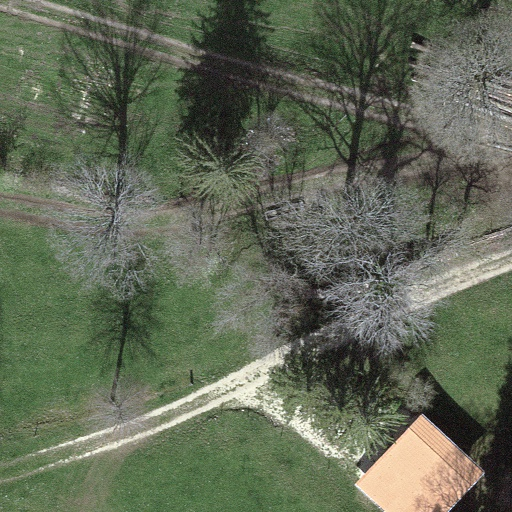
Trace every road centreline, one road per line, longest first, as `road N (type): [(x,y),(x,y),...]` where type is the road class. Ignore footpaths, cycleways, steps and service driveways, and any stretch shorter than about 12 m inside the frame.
road 1 (track): [(511,265),(456,282),(218,396),(0,474)]
road 2 (track): [(0,12),(159,55),(511,127)]
